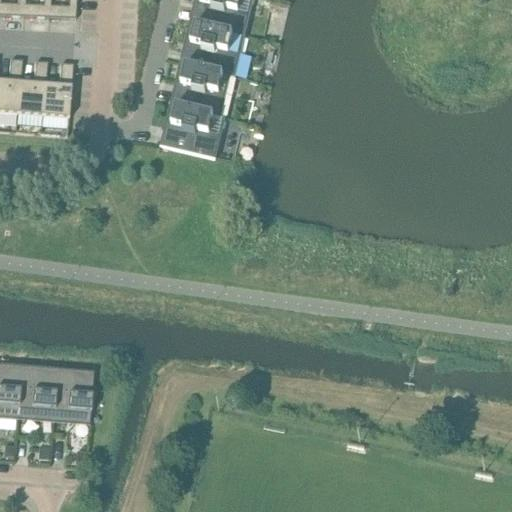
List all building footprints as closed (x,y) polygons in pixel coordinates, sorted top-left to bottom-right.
[(17,0),(18,8),(0,6),(0,18),(22,20),(23,8),(23,0),(17,0)] [(43,0),(43,9),(23,8),(22,20),(48,21),(48,9),(48,0),(43,0)] [(75,0),(69,0),(69,10),(48,9),(48,21),(75,22),(75,0)] [(200,6),(195,26),(233,35),(233,37),(245,40),(245,39),(243,38),(249,15),(238,13),(241,0),(196,0),(195,5),(200,6)] [(233,35),(195,26),(189,25),(189,26),(190,26),(186,46),(190,47),(185,67),(223,76),(223,78),(235,81),(235,79),(234,79),(239,56),(229,54),(233,37),(233,35)] [(0,116),(17,118),(20,86),(22,64),(10,63),(8,85),(0,84),(0,116)] [(17,118),(43,120),(45,88),(47,66),(35,65),(33,87),(20,86),(17,118)] [(180,88),(175,108),(214,117),(213,119),(226,122),(226,120),(220,119),(225,96),(219,95),(223,78),(223,76),(185,67),(179,66),(179,67),(181,67),(176,87),(180,88)] [(43,120),(68,122),(72,68),(60,67),(58,89),(45,88),(43,120)] [(214,117),(175,108),(170,107),(169,108),(171,108),(166,127),(171,128),(166,149),(160,148),(160,149),(216,162),(216,161),(215,161),(220,138),(209,136),(213,119),(214,117)] [(0,419),(15,420),(15,423),(16,423),(20,370),(19,369),(19,372),(0,370),(0,419)] [(21,370),(20,370),(16,423),(17,423),(17,421),(51,423),(51,426),(52,426),(56,372),(55,372),(55,375),(21,372),(21,370)] [(87,428),(89,429),(93,375),(91,375),(91,377),(57,375),(57,372),(56,372),(52,426),(53,426),(53,423),(87,426),(87,428)] [(4,449),(3,460),(12,460),(13,449),(4,449)] [(49,451),(39,450),(38,463),(48,463),(49,451)] [(76,454),(75,465),(84,466),(85,455),(76,454)]
